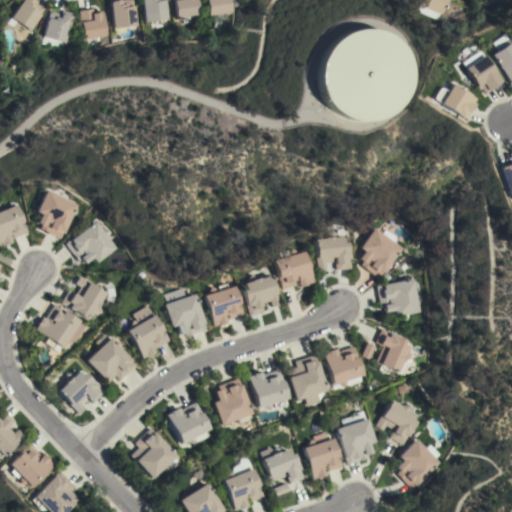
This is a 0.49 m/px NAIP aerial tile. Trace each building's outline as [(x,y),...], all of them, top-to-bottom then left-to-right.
[(5,23),(19,0),(34,0),(33,2),(42,8),(37,16),(28,31),(18,24),(15,30),(5,23)] [(112,28),(107,0),(131,0),(132,7),(134,24),(112,28)] [(143,22),(139,0),(163,0),(166,18),(143,22)] [(174,17),(171,0),(195,0),(197,14),(174,17)] [(206,15),(204,0),(227,0),(229,12),(206,15)] [(435,20),(415,11),(418,5),(417,5),(419,0),(444,0),(438,14),(437,14),(435,20)] [(81,39),(77,11),(91,9),(91,12),(101,11),(105,36),(81,39)] [(41,36),(47,11),(60,14),(61,10),(71,13),(63,43),(41,36)] [(403,69),(397,51),(376,30),(348,30),(335,34),(312,57),(312,83),(317,98),(340,120),(367,120),(379,117),(403,92),(403,69)] [(506,41),(511,49),(511,80),(507,84),(487,54),(492,51),(487,43),(500,35),(505,42),(506,41)] [(478,56),(480,55),(498,82),(481,94),(477,88),(475,90),(460,68),(464,66),(460,60),(475,50),(478,56)] [(470,102),(473,104),(469,110),(468,109),(463,119),(431,99),(430,97),(435,88),(438,88),(444,91),(448,83),(472,99),(470,102)] [(492,166),(509,161),(509,160),(511,159),(511,197),(504,200),(492,166)] [(75,205),(58,238),(39,228),(41,225),(35,222),(39,214),(34,211),(45,190),(75,205)] [(0,210),(14,205),(25,233),(9,239),(10,242),(3,245),(2,244),(0,244),(0,210)] [(94,221),(113,248),(94,262),(90,258),(83,264),(79,259),(76,261),(63,244),(68,240),(94,221)] [(399,248),(376,278),(359,265),(361,262),(356,259),(362,251),(358,248),(372,228),(399,248)] [(324,238),(324,237),(333,236),(333,237),(342,236),(342,242),(346,242),(347,253),(348,253),(349,269),(334,270),(333,262),(324,263),(325,269),(316,270),(313,239),(324,238)] [(302,251),(311,282),(298,287),(296,280),(292,281),(293,285),(280,289),(271,261),(279,258),(277,252),(285,250),(287,256),(290,249),(296,253),(302,251)] [(258,277),(258,278),(269,275),(274,293),(275,292),(278,304),(269,307),(268,301),(259,303),(261,312),(247,316),(240,290),(243,289),(242,283),(247,282),(250,275),(256,278),(258,277)] [(88,317),(83,313),(80,317),(72,311),(71,312),(58,303),(66,290),(73,294),(78,287),(73,283),(78,276),(103,293),(97,302),(98,302),(97,304),(99,312),(89,315),(88,317)] [(417,312),(393,316),(392,310),(382,312),(382,307),(378,308),(373,286),(411,279),(417,312)] [(217,290),(216,286),(225,283),(226,287),(232,286),(241,314),(227,318),(226,314),(222,315),(225,322),(217,325),(217,324),(211,326),(201,295),(217,290)] [(192,294),(204,329),(183,336),(182,332),(177,334),(174,325),(169,327),(161,304),(192,294)] [(60,348),(53,344),(50,348),(42,343),(45,337),(32,329),(35,324),(39,317),(42,319),(51,304),(76,320),(75,321),(83,326),(72,343),(70,341),(69,342),(63,343),(60,348)] [(152,314),(167,340),(151,350),(152,352),(145,356),(145,355),(140,358),(124,331),(129,327),(130,320),(137,323),(152,314)] [(387,368),(385,373),(376,369),(378,365),(373,363),(380,346),(373,343),(379,329),(391,334),(391,335),(403,340),(401,344),(407,346),(405,349),(409,358),(400,362),(395,372),(387,368)] [(117,380),(113,375),(105,383),(84,361),(97,348),(92,343),(103,333),(133,365),(117,380)] [(366,360),(358,356),(365,342),(373,346),(366,360)] [(339,387),(331,390),(320,354),(326,352),(325,351),(334,348),(336,356),(339,355),(338,351),(351,347),(360,375),(357,375),(359,381),(345,385),(344,382),(341,387),(338,386),(339,387)] [(317,402),(304,406),(301,397),(292,400),(283,370),(293,367),(292,361),(313,355),(323,390),(316,400),(317,402)] [(254,409),(244,377),(250,375),(250,374),(258,371),(259,374),(276,369),(284,398),(280,399),(281,404),(281,406),(273,408),(271,407),(270,402),(268,403),(268,404),(265,410),(260,407),(254,409)] [(91,402),(85,397),(79,403),(83,407),(77,413),(55,391),(64,383),(63,382),(69,376),(70,377),(76,371),(81,376),(83,373),(102,392),(91,402)] [(209,402),(214,400),(210,391),(216,389),(215,386),(235,378),(247,413),(247,414),(249,419),(236,424),(234,419),(217,425),(209,402)] [(410,420),(414,422),(408,431),(408,432),(400,445),(387,437),(391,430),(384,425),(381,430),(373,426),(389,400),(398,405),(399,405),(400,406),(408,404),(410,413),(413,415),(410,420)] [(178,445),(163,415),(168,412),(168,411),(175,407),(177,410),(193,402),(206,429),(201,432),(203,437),(193,442),(191,439),(189,444),(184,442),(178,445)] [(345,465),(333,428),(341,426),(339,420),(351,416),(350,414),(362,410),(372,442),(367,444),(370,453),(364,454),(365,458),(345,465)] [(0,412),(9,421),(3,426),(9,433),(14,429),(20,436),(0,454),(0,412)] [(147,428),(173,456),(171,457),(175,461),(167,468),(163,464),(149,478),(127,455),(135,447),(131,443),(147,428)] [(311,436),(322,433),(325,440),(330,438),(339,467),(325,471),(325,470),(322,471),(323,475),(315,477),(309,479),(300,448),(305,446),(308,439),(313,443),(311,436)] [(436,462),(410,489),(395,473),(397,471),(393,467),(399,460),(395,456),(413,439),(436,462)] [(17,476),(16,475),(12,478),(6,472),(9,469),(4,464),(26,443),(35,453),(32,456),(35,459),(40,454),(46,460),(45,461),(50,466),(26,488),(22,484),(15,484),(15,478),(17,476)] [(285,449),(287,455),(291,453),(301,478),(287,483),(284,476),(267,482),(265,476),(266,475),(257,452),(268,447),(270,453),(274,446),(281,450),(285,449)] [(251,468),(261,497),(244,503),(246,506),(238,509),(238,508),(231,510),(220,480),(226,478),(227,471),(235,474),(251,468)] [(71,487),(67,491),(75,499),(68,505),(60,511),(44,511),(29,496),(56,470),(71,487)] [(204,483),(222,511),(184,511),(177,500),(204,483)]
